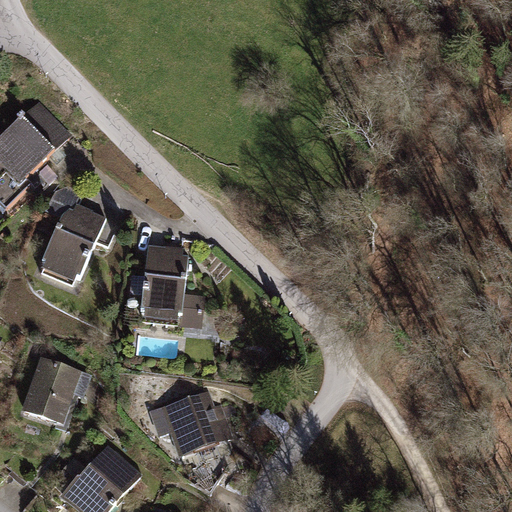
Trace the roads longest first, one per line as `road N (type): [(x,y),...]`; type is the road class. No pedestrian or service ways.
road 1 (residential): [(262,511),(269,478),(339,386),(313,324),(8,27)]
road 2 (track): [(447,511),(377,399),(339,386)]
